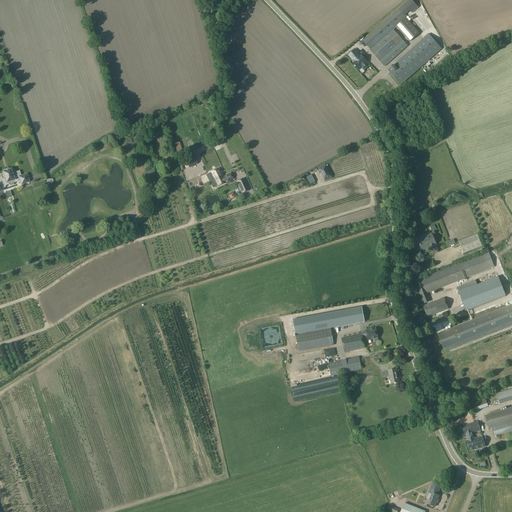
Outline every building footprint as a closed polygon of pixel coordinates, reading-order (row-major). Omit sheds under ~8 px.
[(417,7),(410,0),(408,0),(404,4),(409,10),(411,13),(417,7)] [(362,40),(370,50),(393,30),(396,27),(406,18),(398,9),(362,40)] [(419,33),(406,18),(396,27),(409,42),(419,33)] [(402,40),(393,30),(370,50),(379,61),(402,40)] [(428,34),(387,70),(401,85),(442,49),(428,34)] [(384,66),(407,46),(402,40),(379,61),(384,66)] [(348,55),(353,60),(355,61),(353,63),(359,70),(362,67),(363,69),(367,64),(366,63),(367,62),(361,56),(360,57),(358,56),(359,55),(354,50),(348,55)] [(190,167),(197,163),(193,156),(186,160),(190,167)] [(198,165),(201,172),(212,166),(208,160),(198,165)] [(325,165),(318,168),(325,181),(331,178),(325,165)] [(14,182),(15,182),(18,183),(20,183),(21,185),(29,182),(26,173),(20,175),(19,171),(14,172),(14,170),(11,171),(10,170),(9,170),(8,168),(4,169),(4,171),(2,171),(2,174),(1,175),(1,176),(0,176),(0,191),(4,191),(3,188),(5,187),(6,185),(7,185),(10,186),(11,186),(12,186),(13,185),(13,184),(13,183),(14,182)] [(232,179),(230,174),(224,177),(220,168),(209,173),(217,187),(232,179)] [(237,182),(239,187),(240,187),(242,190),(241,191),(242,193),(248,190),(243,179),(237,182)] [(137,211),(139,216),(146,212),(143,207),(137,211)] [(430,245),(431,248),(430,248),(432,255),(438,252),(435,245),(436,245),(431,234),(418,240),(421,248),(430,245)] [(482,247),(477,234),(458,242),(463,254),(482,247)] [(427,294),(495,267),(488,252),(421,278),(415,281),(424,304),(430,301),(427,294)] [(498,277),(458,292),(466,312),(506,297),(498,277)] [(427,317),(448,309),(444,298),(423,306),(427,317)] [(447,348),(449,351),(511,325),(511,305),(437,334),(443,349),(447,348)] [(362,307),(293,320),(296,335),(331,328),(364,322),(362,307)] [(331,328),(296,335),(299,351),(334,345),(331,328)] [(365,348),(363,341),(378,338),(376,328),(366,330),(366,334),(341,339),(344,353),(365,348)] [(213,374),(261,366),(258,351),(210,359),(213,374)] [(278,354),(260,356),(261,366),(279,364),(278,354)] [(331,376),(362,369),(359,357),(328,364),(331,376)] [(307,360),(294,363),(296,371),(298,371),(306,369),(307,370),(312,369),(313,375),(314,362),(319,361),(307,360)] [(391,384),(399,382),(396,369),(381,372),(382,377),(389,376),(391,384)] [(499,404),(511,400),(511,388),(496,394),(499,404)] [(470,405),(473,412),(488,406),(491,405),(489,398),(485,400),(485,399),(470,405)] [(511,407),(485,416),(488,429),(492,428),(494,436),(511,431),(511,407)] [(473,431),(473,433),(480,431),(477,422),(467,425),(468,429),(470,428),(471,432),(473,431)] [(472,433),(473,433),(473,431),(471,432),(470,428),(468,429),(467,425),(462,427),(465,435),(467,441),(474,439),(472,433)] [(474,439),(467,441),(466,441),(469,451),(485,447),(482,437),(474,439)] [(440,487),(432,483),(428,493),(432,494),(428,504),(434,507),(436,503),(437,503),(438,500),(437,499),(439,496),(437,495),(440,487)] [(424,511),(425,511),(404,503),(400,511),(424,511)]
